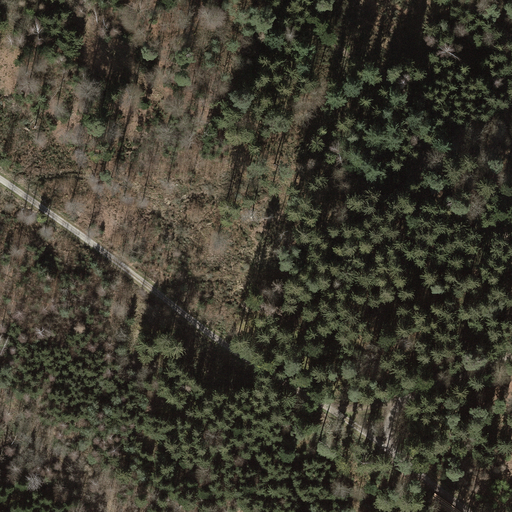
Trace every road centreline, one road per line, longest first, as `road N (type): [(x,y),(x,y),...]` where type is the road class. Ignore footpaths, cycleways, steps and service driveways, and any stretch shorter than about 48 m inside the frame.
road 1 (track): [(0,181),(208,333),(325,406)]
road 2 (track): [(325,406),(401,398),(511,359)]
road 3 (track): [(325,406),(469,511)]
